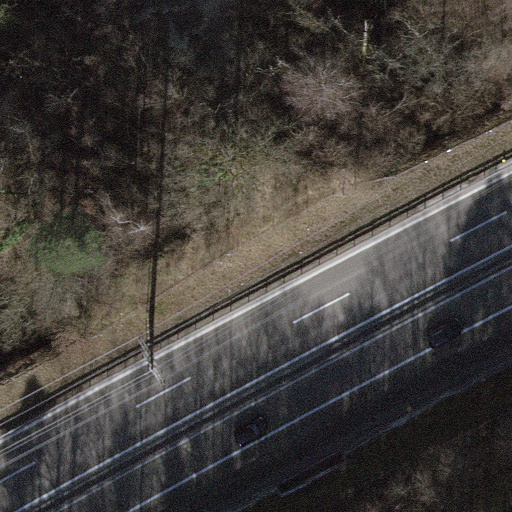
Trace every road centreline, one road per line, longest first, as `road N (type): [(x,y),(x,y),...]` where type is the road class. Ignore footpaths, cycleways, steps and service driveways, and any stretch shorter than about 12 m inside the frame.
road 1 (trunk): [(511,211),(0,483)]
road 2 (trunk): [(96,511),(511,289)]
